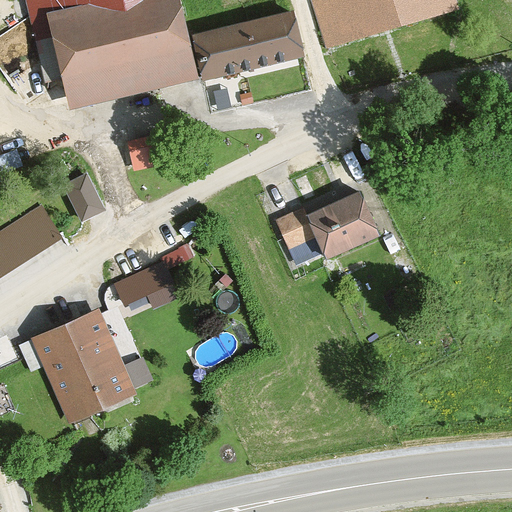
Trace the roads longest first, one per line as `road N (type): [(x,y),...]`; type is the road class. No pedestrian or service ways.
road 1 (residential): [(342,114),(129,221),(0,306)]
road 2 (primary): [(511,468),(343,487),(219,511)]
road 3 (residential): [(511,75),(342,114)]
road 4 (residential): [(301,0),(342,114)]
